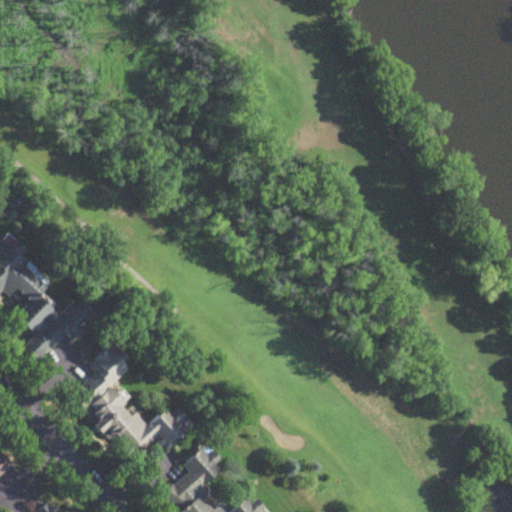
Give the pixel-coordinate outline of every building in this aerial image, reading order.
[(92,326),(89,321),(72,305),(57,314),(55,313),(44,293),(48,284),(26,264),(20,253),(21,251),(9,239),(0,244),(0,297),(14,304),(18,311),(14,319),(28,332),(32,339),(24,346),(22,351),(35,362),(48,354),(65,337),(74,342),(82,337),(92,326)] [(129,465),(156,442),(165,452),(186,433),(180,427),(187,421),(177,410),(171,416),(166,410),(146,427),(135,413),(132,416),(108,388),(128,371),(109,349),(87,368),(94,376),(70,396),(129,465)] [(171,511),(265,511),(256,501),(249,506),(245,501),(231,511),(224,511),(219,505),(213,509),(205,500),(209,496),(202,488),(219,474),(212,466),(218,461),(212,453),(206,457),(200,449),(181,465),(188,475),(160,498),(171,511)] [(0,478),(11,469),(8,463),(0,453),(0,478)] [(65,511),(57,498),(31,511),(65,511)]
